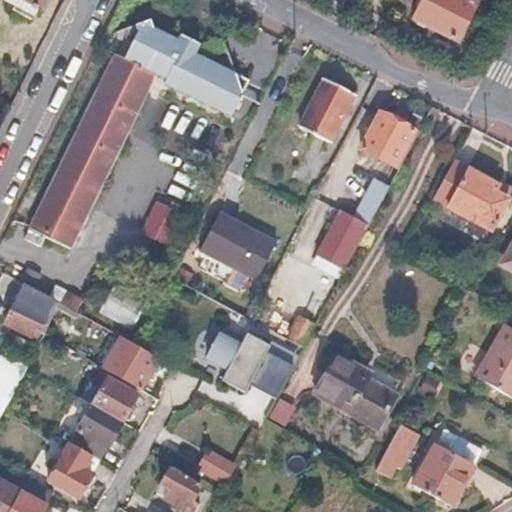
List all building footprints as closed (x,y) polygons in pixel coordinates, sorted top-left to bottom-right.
[(9,0),(37,13),(40,8),(47,11),(52,0),(9,0)] [(475,3),(469,0),(423,0),(413,21),(420,25),(422,22),(456,39),(475,3)] [(148,19),(140,22),(123,59),(115,55),(30,230),(71,249),(155,75),(164,79),(162,83),(231,117),(251,76),(197,49),(199,43),(179,33),(176,39),(150,27),(148,19)] [(353,94),(324,79),(300,125),(329,141),(353,94)] [(414,131),(379,114),(362,147),(397,165),(414,131)] [(497,185),(452,161),(433,197),(491,229),(507,199),(493,192),(497,185)] [(340,278),(386,193),(372,186),(354,219),(340,211),(317,254),(318,255),(313,264),(340,278)] [(169,248),(183,214),(154,202),(140,236),(169,248)] [(278,241),(220,212),(202,250),(260,278),(278,241)] [(511,247),(503,263),(511,267),(511,247)] [(158,293),(83,256),(67,288),(142,325),(158,293)] [(16,302),(6,320),(8,321),(20,328),(18,331),(18,332),(24,336),(33,341),(54,302),(25,286),(16,302)] [(311,325),(297,318),(288,335),(301,342),(311,325)] [(511,331),(506,328),(478,379),(511,398),(511,395),(511,331)] [(272,370),(284,348),(269,340),(268,343),(245,332),(239,345),(236,344),(223,367),(225,369),(220,380),(244,392),(259,363),(272,370)] [(223,367),(236,344),(217,334),(205,358),(223,367)] [(157,359),(122,339),(105,370),(139,390),(148,374),(157,359)] [(298,355),(284,348),(272,370),(286,377),(298,355)] [(0,411),(26,362),(2,350),(0,354),(0,411)] [(364,372),(334,356),(313,394),(377,429),(395,398),(360,378),(364,372)] [(135,395),(107,379),(96,399),(88,395),(85,401),(92,405),(120,421),(123,416),(127,418),(131,412),(134,405),(131,404),(135,395)] [(120,421),(92,405),(70,443),(94,455),(101,444),(105,447),(113,434),(120,421)] [(417,435),(400,425),(375,470),(388,477),(394,466),(399,468),(417,435)] [(444,429),(435,445),(471,465),(481,450),(444,429)] [(94,455),(70,443),(46,481),(76,498),(87,478),(99,458),(94,455)] [(471,465),(435,445),(414,484),(449,504),(471,465)] [(232,465),(208,450),(203,459),(198,467),(222,482),(232,465)] [(198,486),(168,468),(164,475),(160,481),(171,488),(165,499),(187,511),(192,511),(197,504),(190,500),(198,486)] [(14,488),(0,480),(0,511),(41,511),(54,491),(22,474),(14,488)]
